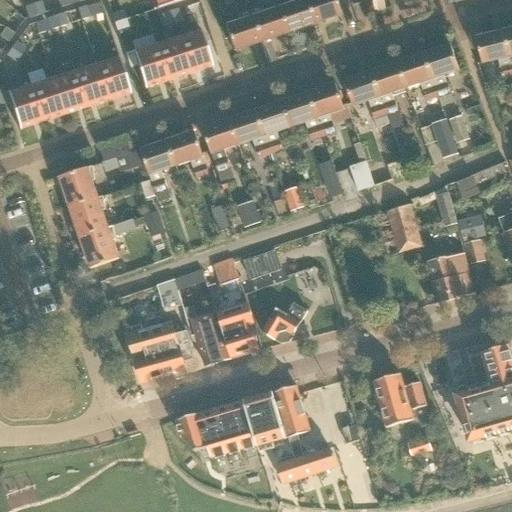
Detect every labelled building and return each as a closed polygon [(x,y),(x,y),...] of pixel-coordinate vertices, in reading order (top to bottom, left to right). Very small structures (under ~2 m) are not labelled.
[(147,0),(151,11),(185,0),(147,0)] [(242,0),(232,3),(235,13),(248,9),(244,0),(242,0)] [(244,0),(248,9),(260,5),(258,0),(244,0)] [(285,33),(311,24),(303,0),(289,0),(291,4),(277,8),(285,33)] [(303,0),(311,24),(338,15),(333,0),(303,0)] [(39,2),(32,5),(35,16),(43,14),(39,2)] [(32,5),(24,7),(28,19),(35,16),(32,5)] [(248,9),(259,42),(285,33),(277,8),(263,13),(260,5),(248,9)] [(84,7),(76,9),(79,21),(87,18),(84,7)] [(232,51),(259,42),(248,9),(235,13),(238,21),(224,26),(232,51)] [(175,10),(168,12),(171,24),(179,21),(175,10)] [(122,12),(110,16),(113,23),(124,20),(122,12)] [(168,12),(160,15),(164,26),(171,24),(168,12)] [(62,14),(54,16),(58,28),(66,25),(62,14)] [(54,16),(47,19),(50,30),(58,28),(54,16)] [(124,20),(113,23),(115,31),(126,27),(124,20)] [(198,31),(176,38),(188,74),(209,67),(210,68),(211,68),(198,29),(197,30),(198,31)] [(511,66),(511,65),(511,29),(503,31),(509,57),(511,66)] [(499,69),(511,66),(509,57),(503,31),(475,38),(481,64),(496,60),(499,69)] [(176,38),(154,45),(166,81),(188,74),(176,38)] [(14,43),(10,49),(19,56),(24,49),(14,43)] [(132,51),(131,51),(144,90),(145,89),(144,88),(166,81),(154,45),(133,52),(132,51)] [(450,45),(423,55),(434,88),(446,84),(443,75),(458,70),(450,45)] [(10,49),(5,56),(15,62),(19,56),(10,49)] [(434,88),(423,55),(397,63),(405,88),(419,83),(422,92),(434,88)] [(116,58),(96,65),(107,100),(127,94),(128,95),(129,95),(117,56),(115,57),(116,58)] [(405,88),(397,63),(371,72),(382,106),(394,101),(391,93),(405,88)] [(95,65),(73,72),(85,108),(107,101),(107,100),(96,65),(95,65)] [(511,75),(511,68),(511,66),(499,69),(501,78),(511,75)] [(73,72),(51,79),(62,115),(85,108),(73,72)] [(382,106),(371,72),(344,81),(352,106),(367,101),(369,110),(382,106)] [(511,75),(501,78),(503,88),(511,85),(511,75)] [(51,79),(29,86),(40,122),(62,115),(51,79)] [(335,84),(308,93),(317,118),(319,127),(332,122),(329,114),(343,109),(335,84)] [(434,88),(437,98),(449,94),(446,86),(446,84),(434,88)] [(7,92),(6,92),(18,131),(19,130),(19,129),(40,122),(29,86),(7,93),(7,92)] [(437,98),(434,88),(422,92),(425,102),(437,98)] [(317,118),(308,93),(282,102),(290,127),(304,122),(307,131),(319,127),(317,118)] [(449,94),(437,98),(440,106),(453,102),(451,93),(449,94)] [(394,101),(382,106),(385,116),(398,111),(394,101)] [(290,127),(282,102),(255,111),(264,136),(267,145),(280,140),(277,132),(290,127)] [(373,120),(385,116),(382,106),(369,110),(373,120)] [(264,136),(255,111),(229,120),(237,145),(251,140),(254,149),(267,145),(264,136)] [(398,111),(385,116),(388,124),(392,135),(404,131),(398,111)] [(385,116),(373,120),(376,128),(388,124),(385,116)] [(457,143),(468,140),(460,117),(449,121),(457,143)] [(214,163),(226,158),(223,150),(237,145),(229,120),(202,129),(211,154),(214,163)] [(432,125),(442,157),(456,152),(445,120),(432,125)] [(319,127),(323,137),(335,133),(332,122),(319,127)] [(323,137),(319,127),(307,131),(311,141),(314,140),(323,137)] [(194,132),(188,134),(167,141),(175,166),(190,161),(193,170),(205,165),(194,132)] [(267,145),(270,155),(270,154),(283,150),(280,140),(267,145)] [(150,180),(151,184),(164,180),(161,171),(175,166),(167,141),(140,150),(145,164),(150,180)] [(254,149),(257,159),(270,155),(267,145),(254,149)] [(140,150),(102,163),(105,173),(117,169),(119,173),(145,164),(140,150)] [(226,158),(214,163),(217,172),(229,168),(226,158)] [(329,161),(317,166),(323,181),(335,176),(329,161)] [(479,172),(483,184),(508,176),(504,164),(479,172)] [(205,165),(193,170),(196,179),(208,175),(205,165)] [(69,208),(97,199),(90,177),(94,176),(92,167),(58,178),(69,208)] [(229,168),(217,172),(220,182),(232,177),(229,168)] [(373,186),(368,171),(352,176),(357,192),(373,186)] [(155,195),(155,193),(151,184),(150,180),(141,184),(146,199),(155,195)] [(164,180),(151,184),(155,193),(167,189),(164,180)] [(296,188),(282,193),(289,213),(303,208),(296,188)] [(158,202),(170,198),(167,189),(155,193),(155,195),(158,202)] [(444,228),(456,224),(448,193),(435,196),(444,228)] [(79,238),(108,229),(100,207),(104,206),(102,197),(97,199),(69,208),(79,238)] [(282,199),(273,202),(277,214),(286,211),(282,199)] [(388,257),(421,247),(409,205),(376,215),(388,257)] [(222,206),(210,210),(217,231),(229,227),(222,206)] [(157,212),(143,217),(144,217),(145,222),(150,236),(163,232),(157,212)] [(256,212),(239,218),(243,229),(259,223),(256,212)] [(511,259),(511,212),(497,218),(511,259)] [(476,216),(456,220),(461,241),(481,236),(476,216)] [(108,229),(79,238),(89,269),(118,259),(111,237),(134,229),(131,221),(112,227),(108,229)] [(469,266),(485,262),(480,241),(463,245),(469,266)] [(249,279),(280,268),(275,249),(244,260),(249,279)] [(437,304),(474,294),(464,254),(426,262),(437,304)] [(220,286),(239,280),(231,259),(213,266),(220,286)] [(189,274),(174,279),(178,290),(193,285),(189,274)] [(175,283),(165,286),(167,295),(178,292),(175,283)] [(160,287),(150,291),(152,298),(163,295),(160,287)] [(125,297),(102,306),(110,330),(134,323),(135,322),(157,315),(154,307),(152,298),(150,291),(149,289),(126,297),(125,297)] [(178,292),(167,295),(170,304),(180,301),(178,292)] [(163,295),(152,298),(154,307),(165,304),(163,295)] [(180,301),(170,304),(173,313),(183,310),(180,301)] [(230,358),(257,350),(250,326),(253,325),(246,302),(215,312),(230,358)] [(293,335),(305,314),(306,312),(292,303),(286,315),(275,309),(261,333),(280,344),(288,342),(292,335),(293,335)] [(165,304),(154,307),(157,315),(157,317),(168,314),(165,304)] [(230,358),(215,312),(186,321),(191,336),(195,335),(204,366),(230,358)] [(185,330),(173,333),(170,322),(128,334),(135,359),(134,359),(142,384),(184,372),(181,362),(193,358),(185,330)] [(469,392),(469,391),(468,389),(466,387),(464,386),(463,386),(462,386),(460,386),(458,388),(457,389),(456,390),(455,392),(456,395),(469,441),(511,428),(511,362),(508,346),(481,353),(481,355),(470,358),(478,390),(469,392)] [(441,374),(432,377),(435,386),(444,383),(441,374)] [(403,388),(400,375),(373,383),(386,429),(413,422),(410,412),(426,408),(419,384),(403,388)] [(295,386),(272,392),(284,438),(287,438),(294,459),(302,457),(296,436),(308,432),(295,386)] [(272,392),(244,400),(259,452),(273,448),(272,442),(284,438),(272,392)] [(244,400),(229,405),(241,449),(256,444),(258,452),(259,452),(244,400)] [(227,405),(213,409),(226,453),(241,449),(229,405),(227,405)] [(213,409),(198,414),(211,458),(226,453),(213,409)] [(198,414),(175,420),(175,422),(176,421),(180,436),(179,436),(180,438),(181,437),(194,450),(194,452),(207,448),(210,458),(211,458),(198,414)] [(354,427),(341,431),(345,444),(358,440),(354,427)] [(426,438),(407,444),(411,456),(430,450),(426,438)] [(294,459),(276,465),(282,485),(335,468),(329,448),(302,457),(294,459)]
